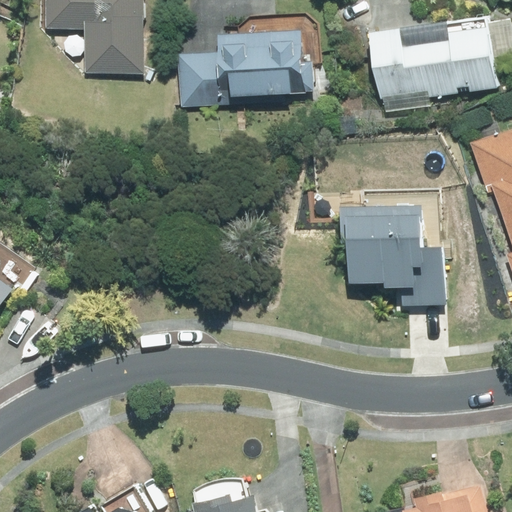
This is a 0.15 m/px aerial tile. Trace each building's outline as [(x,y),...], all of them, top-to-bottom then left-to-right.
[(154,73),(153,0),(51,0),(51,28),(91,28),(91,72),(154,73)] [(429,96),(502,86),(493,25),(492,16),(406,29),(406,26),(374,31),(383,98),(428,91),(429,96)] [(310,60),(309,29),(226,33),(227,51),(183,53),(186,106),(291,100),(290,93),(319,91),(318,59),(310,60)] [(511,129),(476,140),(492,193),(501,190),(511,229),(511,129)] [(446,208),(353,203),(351,238),(364,238),(361,281),(408,284),(408,300),(455,303),(458,241),(444,241),(446,208)] [(0,311),(17,288),(0,274),(0,311)] [(40,285),(15,320),(29,330),(54,296),(40,285)] [(153,511),(137,482),(102,502),(107,511),(99,511),(95,504),(80,511),(153,511)] [(492,511),(486,484),(422,499),(423,506),(409,509),(409,511),(492,511)] [(242,502),(240,495),(201,504),(202,511),(269,511),(266,497),(242,502)]
